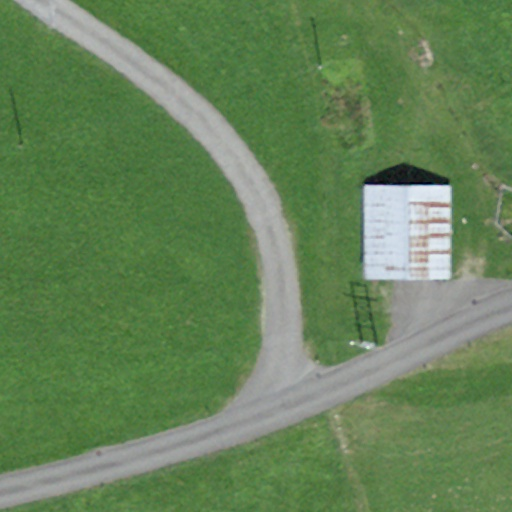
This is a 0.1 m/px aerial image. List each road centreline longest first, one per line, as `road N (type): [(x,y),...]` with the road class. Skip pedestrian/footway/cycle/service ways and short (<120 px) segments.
road 1 (unclassified): [(0,492),(276,413),(511,305)]
road 2 (track): [(39,0),(142,70),(241,166),(279,265),(276,413)]
